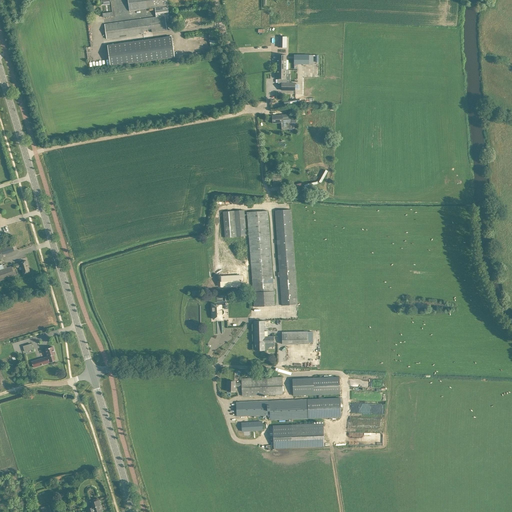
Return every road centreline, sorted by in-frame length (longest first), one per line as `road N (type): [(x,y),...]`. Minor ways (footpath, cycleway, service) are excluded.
road 1 (tertiary): [(134,511),(0,70)]
road 2 (track): [(266,200),(247,108),(25,154)]
